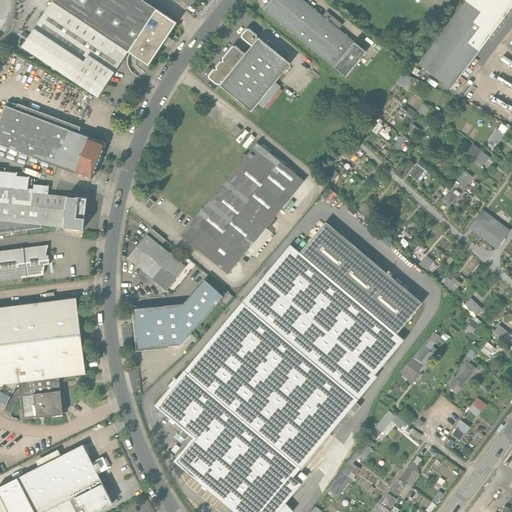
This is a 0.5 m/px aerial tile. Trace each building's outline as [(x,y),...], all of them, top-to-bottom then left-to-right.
[(53,0),(52,2),(128,53),(130,54),(133,56),(136,58),(149,66),(165,40),(176,24),(139,0),(53,0)] [(186,10),(189,6),(181,0),(177,0),(176,2),(186,10)] [(324,10),(320,15),(301,0),(271,0),(262,11),(343,77),(364,51),(337,29),(340,24),(324,10)] [(511,6),(511,0),(465,0),(418,64),(450,89),(511,6)] [(118,69),(128,53),(52,2),(22,49),(98,99),(115,72),(118,69)] [(251,45),(244,54),(235,47),(233,47),(223,59),(223,62),(220,63),(217,66),(217,70),(214,70),(209,76),(209,79),(216,83),(222,83),(220,86),(250,110),(289,63),(257,37),(256,38),(256,36),(249,30),(247,30),(242,35),(242,38),(251,45)] [(405,86),(408,82),(401,78),(398,82),(405,86)] [(6,105),(0,120),(0,142),(91,177),(104,143),(78,133),(81,127),(19,103),(17,109),(6,105)] [(237,126),(229,135),(234,139),(241,130),(237,126)] [(492,139),(501,143),(505,132),(496,128),(492,139)] [(400,149),(409,137),(403,133),(394,145),(400,149)] [(258,142),(181,236),(228,274),(304,180),(258,142)] [(467,153),(485,165),(492,155),(474,143),(467,153)] [(421,181),(429,171),(418,163),(411,173),(421,181)] [(0,186),(28,189),(30,177),(17,176),(17,173),(0,170),(0,186)] [(466,171),(460,179),(467,185),(474,177),(466,171)] [(35,184),(34,190),(34,192),(49,194),(50,186),(35,184)] [(0,220),(42,225),(65,227),(68,196),(49,194),(34,192),(34,190),(28,189),(0,186),(0,220)] [(451,189),(443,200),(451,206),(459,196),(451,189)] [(89,198),(68,196),(65,227),(85,229),(89,198)] [(150,199),(144,206),(149,210),(155,203),(150,199)] [(483,210),(470,228),(497,248),(510,230),(483,210)] [(0,232),(42,228),(42,225),(0,220),(0,232)] [(425,301),(328,220),(302,251),(291,242),(155,405),(183,428),(179,434),(185,439),(190,434),(194,437),(175,460),(236,511),(292,511),(294,510),(287,502),(302,483),(294,475),(351,408),(356,411),(362,405),(357,401),(379,375),(376,373),(406,337),(399,332),(425,301)] [(152,230),(148,235),(162,246),(166,241),(152,230)] [(162,246),(148,235),(128,259),(167,291),(187,267),(162,246)] [(0,250),(0,280),(44,275),(45,263),(50,263),(48,245),(0,250)] [(427,255),(420,264),(432,273),(439,263),(427,255)] [(451,272),(442,281),(453,292),(462,284),(451,272)] [(206,279),(185,303),(135,308),(139,347),(182,343),(224,295),(206,279)] [(230,292),(224,300),(228,304),(235,296),(230,292)] [(477,315),(484,308),(472,297),(465,304),(477,315)] [(0,307),(0,384),(19,382),(60,377),(87,374),(78,298),(0,307)] [(467,325),(474,332),(481,323),(474,317),(467,325)] [(504,338),(509,330),(500,324),(495,331),(504,338)] [(425,348),(430,352),(444,336),(436,329),(399,371),(411,382),(427,364),(418,356),(425,348)] [(481,347),(490,355),(498,346),(489,338),(481,347)] [(457,392),(479,369),(470,360),(448,383),(457,392)] [(60,377),(19,382),(23,418),(65,413),(60,377)] [(478,397),(470,409),(480,416),(488,403),(478,397)] [(377,439),(382,431),(388,435),(396,424),(403,429),(407,422),(389,409),(371,435),(377,439)] [(452,432),(460,439),(471,426),(462,419),(452,432)] [(40,467),(18,478),(24,491),(13,497),(19,509),(31,503),(35,511),(97,511),(114,504),(84,445),(62,457),(58,450),(36,461),(40,467)] [(412,461),(393,489),(405,498),(424,469),(412,461)] [(354,471),(356,468),(347,462),(329,490),(340,498),(357,473),(354,471)] [(377,511),(389,511),(399,498),(389,492),(377,511)] [(35,511),(31,503),(19,509),(20,511),(35,511)]
